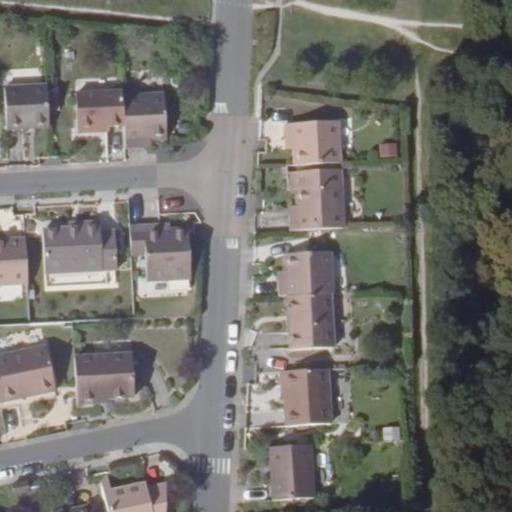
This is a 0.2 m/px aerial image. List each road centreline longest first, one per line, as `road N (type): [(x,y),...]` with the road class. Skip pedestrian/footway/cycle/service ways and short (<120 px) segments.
road 1 (residential): [(218,168),(216,421)]
road 2 (residential): [(0,458),(216,421)]
road 3 (residential): [(218,168),(0,183)]
road 4 (residential): [(231,0),(218,168)]
